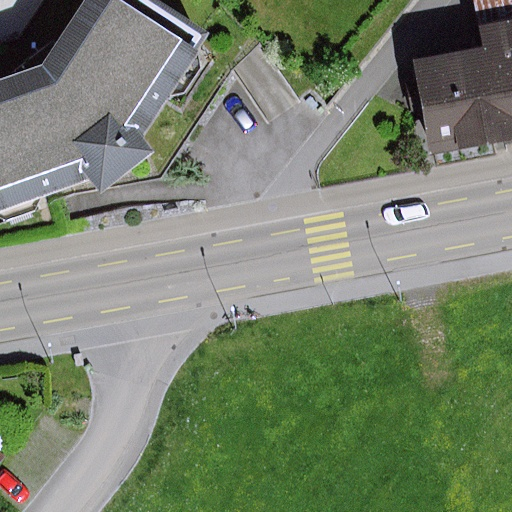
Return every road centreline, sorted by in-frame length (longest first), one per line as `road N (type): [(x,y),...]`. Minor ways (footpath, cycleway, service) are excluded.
road 1 (secondary): [(125,284),(511,213)]
road 2 (residential): [(60,511),(117,421),(133,332),(125,284)]
road 3 (secondary): [(0,305),(125,284)]
